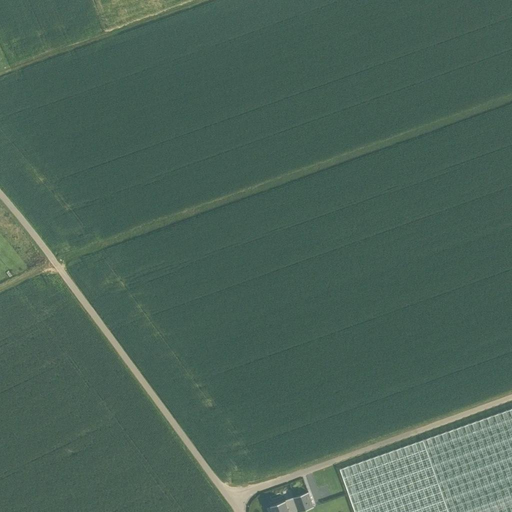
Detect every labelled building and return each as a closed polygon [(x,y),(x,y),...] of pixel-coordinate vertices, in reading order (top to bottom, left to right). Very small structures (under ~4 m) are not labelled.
[(354,511),(511,511),(511,408),(338,469),(354,511)] [(294,499),(298,511),(300,511),(314,507),(308,492),(293,497),(294,499)] [(271,503),(281,502),(280,495),(269,497),(271,503)] [(294,499),(286,502),(289,511),(295,511),(298,511),(294,499)] [(285,500),(270,506),(272,511),(289,511),(286,502),(285,500)]
